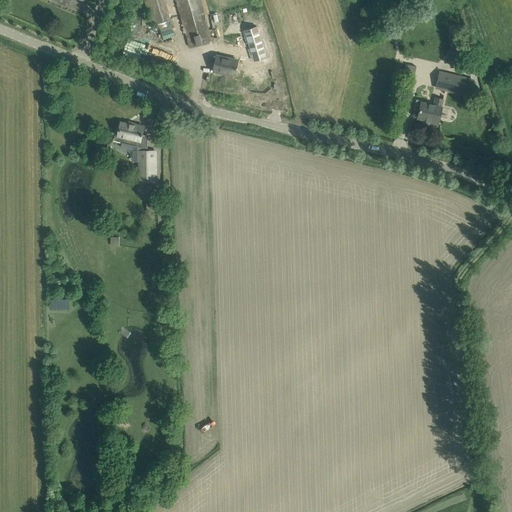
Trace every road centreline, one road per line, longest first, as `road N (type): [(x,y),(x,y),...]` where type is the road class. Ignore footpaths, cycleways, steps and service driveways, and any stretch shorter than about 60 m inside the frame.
road 1 (unclassified): [(511,195),(446,167),(194,106),(0,29)]
road 2 (track): [(484,469),(460,281),(511,214)]
